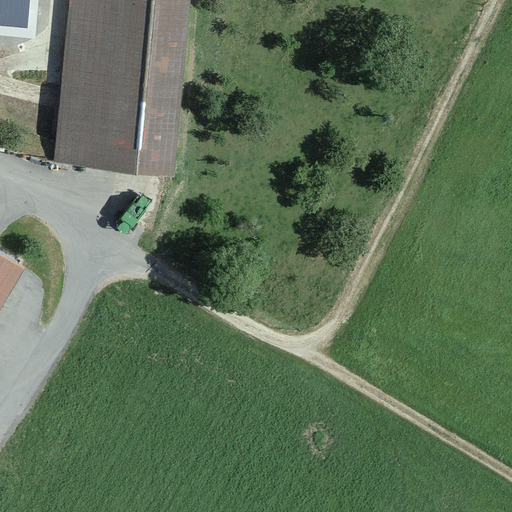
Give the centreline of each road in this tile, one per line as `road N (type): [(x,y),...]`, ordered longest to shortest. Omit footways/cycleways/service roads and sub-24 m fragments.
road 1 (track): [(93,246),(153,270),(511,477)]
road 2 (track): [(295,352),(349,302),(500,0)]
